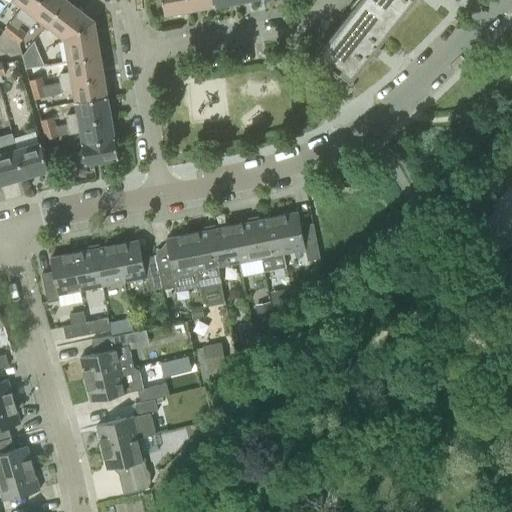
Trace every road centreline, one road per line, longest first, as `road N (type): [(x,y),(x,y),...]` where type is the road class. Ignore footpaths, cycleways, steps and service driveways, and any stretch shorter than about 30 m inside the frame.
road 1 (residential): [(161,195),(271,170),(368,127),(401,105),(504,0)]
road 2 (residential): [(81,511),(3,225)]
road 3 (residential): [(136,52),(316,24),(337,0)]
road 4 (residential): [(3,225),(161,195)]
road 5 (residential): [(136,52),(161,195)]
